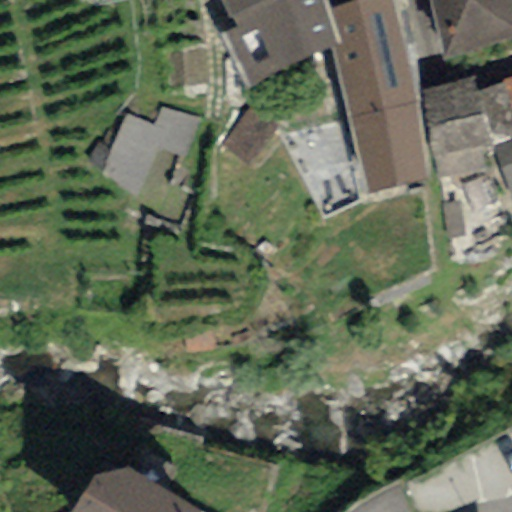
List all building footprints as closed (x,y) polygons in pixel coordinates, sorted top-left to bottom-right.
[(336,58),(331,19),(322,0),(213,0),(248,97),(336,58)] [(427,0),(445,74),(511,58),(511,33),(504,0),(427,0)] [(395,3),(331,19),(336,58),(367,209),(426,197),(411,102),(395,3)] [(475,87),(427,98),(441,184),(501,172),(511,201),(511,84),(478,95),(475,87)] [(147,201),(158,157),(196,166),(205,133),(129,115),(110,192),(147,201)] [(171,215),(193,174),(171,162),(149,204),(171,215)] [(170,511),(107,473),(83,511),(170,511)]
